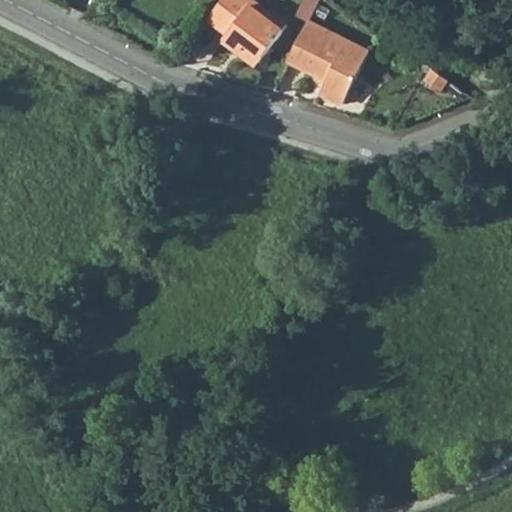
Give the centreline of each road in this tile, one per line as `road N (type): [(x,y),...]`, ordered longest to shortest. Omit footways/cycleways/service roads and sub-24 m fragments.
road 1 (residential): [(15,0),(174,80),(386,145),(511,108)]
road 2 (residential): [(356,0),(511,99)]
